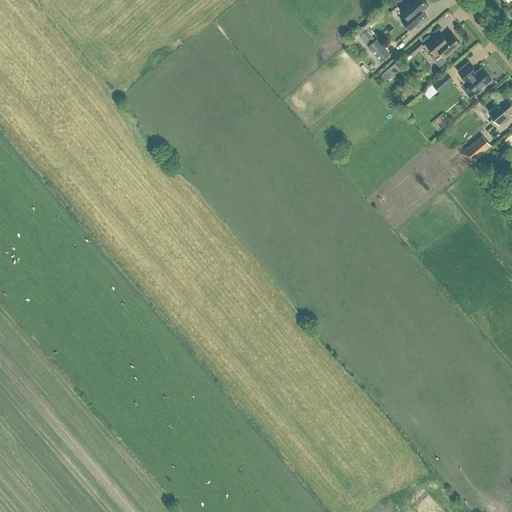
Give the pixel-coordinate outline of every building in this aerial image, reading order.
[(401,19),(410,30),(426,16),(422,10),(428,5),(424,0),(409,0),(400,8),(405,15),(401,19)] [(366,28),(375,20),(372,17),(360,28),(369,38),(372,35),(366,28)] [(440,31),(425,44),(434,54),(431,56),(439,65),(446,58),(444,56),(461,43),(451,32),(445,37),(440,31)] [(367,46),(381,61),(389,53),(376,38),(367,46)] [(419,40),(408,50),(412,55),(424,45),(419,40)] [(468,61),(458,70),(466,80),(465,80),(469,85),(464,89),(469,96),(474,91),(476,93),(482,89),(481,88),(492,79),(481,67),(476,71),(468,61)] [(387,69),(382,73),(386,78),(391,74),(387,69)] [(429,98),(452,79),(446,72),(423,91),(429,98)] [(499,124),(511,114),(510,112),(511,110),(511,101),(507,96),(489,112),(499,124)] [(482,134),(460,152),(469,163),(491,145),(482,134)]
